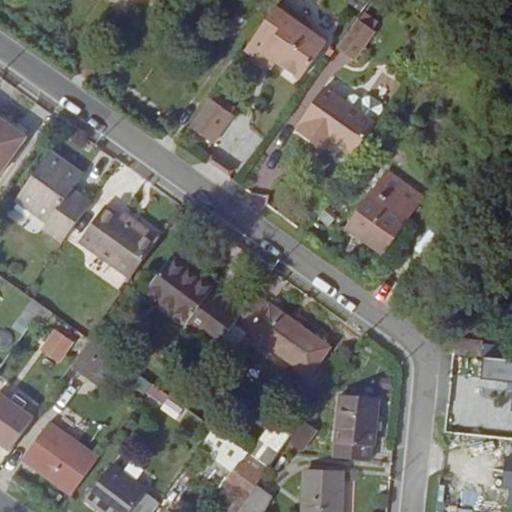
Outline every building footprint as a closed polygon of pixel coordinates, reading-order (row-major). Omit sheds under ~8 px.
[(281,9),(286,0),(265,0),(261,7),(274,18),(281,9)] [(301,17),(294,18),(281,9),(274,18),(251,52),(266,63),(271,56),(284,66),(307,82),(332,47),(317,36),(314,26),(301,17)] [(376,36),(362,25),(345,49),(359,59),(376,36)] [(284,66),(271,56),(266,63),(279,73),(284,66)] [(352,108),(334,95),(308,130),(312,132),(308,139),(321,149),(326,144),(336,152),(340,146),(358,159),(380,128),(352,108)] [(218,143),(239,114),(216,98),(196,127),(218,143)] [(357,101),(352,108),(380,128),(390,115),(389,110),(377,102),(372,102),(370,105),(363,100),(357,101)] [(32,139),(0,115),(0,173),(5,177),(32,139)] [(321,149),(331,157),(336,152),(326,144),(321,149)] [(58,220),(53,228),(73,242),(95,211),(76,197),(82,189),(91,176),(60,153),(28,197),(58,220)] [(394,170),(376,195),(411,220),(428,195),(394,170)] [(95,211),(101,203),(82,189),(76,197),(95,211)] [(354,226),(388,250),(411,220),(376,195),(354,226)] [(89,240),(140,278),(169,237),(144,219),(142,222),(114,203),(89,240)] [(221,289),(179,258),(154,292),(211,334),(234,301),(220,291),(221,289)] [(40,323),(42,320),(52,307),(40,298),(28,315),(40,323)] [(337,351),(263,298),(243,327),(316,379),(337,351)] [(50,324),(58,312),(52,307),(42,320),(50,324)] [(55,328),(39,349),(59,363),(75,342),(55,328)] [(460,341),(459,355),(487,357),(488,341),(460,337),(460,341)] [(81,369),(103,385),(122,358),(101,342),(81,369)] [(511,360),(490,358),(487,380),(511,382),(511,360)] [(181,419),(189,407),(137,377),(129,389),(181,419)] [(4,394),(0,400),(0,440),(20,454),(44,422),(4,394)] [(346,400),(340,460),(375,464),(376,452),(379,452),(384,404),(346,400)] [(300,435),(284,424),(259,458),(275,470),(285,455),(300,435)] [(29,460),(78,496),(103,462),(54,426),(29,460)] [(220,429),(205,449),(217,457),(231,437),(220,429)] [(275,470),(259,458),(231,437),(217,457),(238,472),(234,480),(256,497),(262,488),(275,470)] [(159,511),(164,505),(150,495),(152,491),(119,467),(94,501),(109,511),(159,511)] [(343,511),(346,475),(310,474),(307,511),(343,511)] [(256,497),(245,511),(269,511),(278,500),(262,488),(256,497)]
